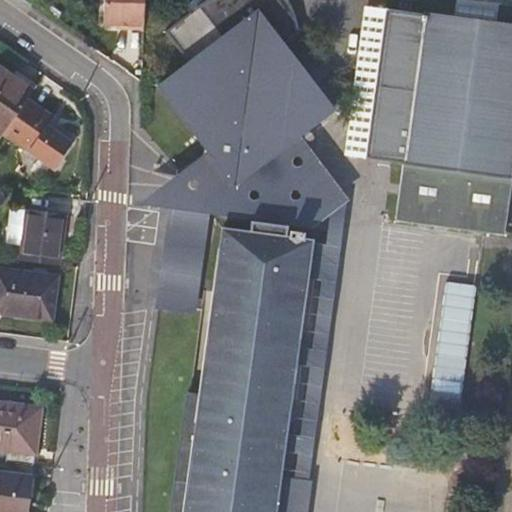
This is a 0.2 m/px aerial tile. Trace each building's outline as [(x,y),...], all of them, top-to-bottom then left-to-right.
[(132,29),(148,30),(149,0),(109,0),(108,25),(132,26),(132,29)] [(242,212),(341,136),(290,69),(305,57),(300,37),(293,24),(282,10),(270,1),(269,0),(248,0),(171,59),(196,90),(166,113),(242,212)] [(506,235),(511,195),(511,25),(424,12),(424,16),(388,11),(367,155),(404,161),(396,220),(506,235)] [(33,103),(38,97),(0,71),(0,138),(3,141),(6,137),(33,103)] [(60,121),(33,103),(6,137),(60,172),(76,146),(53,131),(60,121)] [(22,262),(58,267),(64,215),(28,211),(22,262)] [(272,511),(313,242),(221,228),(196,394),(184,392),(166,511),(272,511)] [(166,255),(163,307),(200,309),(204,240),(198,239),(197,257),(166,255)] [(0,316),(53,322),(58,280),(0,272),(0,316)] [(434,389),(465,392),(476,283),(446,280),(434,389)] [(0,446),(9,447),(7,463),(34,466),(41,407),(10,403),(9,410),(0,408),(0,446)] [(0,511),(28,511),(32,478),(0,474),(0,511)]
